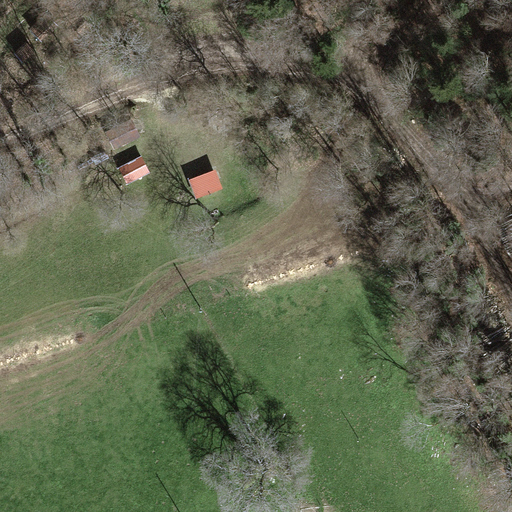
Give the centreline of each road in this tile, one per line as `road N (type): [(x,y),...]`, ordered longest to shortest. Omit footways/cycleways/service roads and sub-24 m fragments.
road 1 (track): [(0,142),(152,82),(270,73),(443,199),(511,194)]
road 2 (track): [(443,199),(511,319)]
